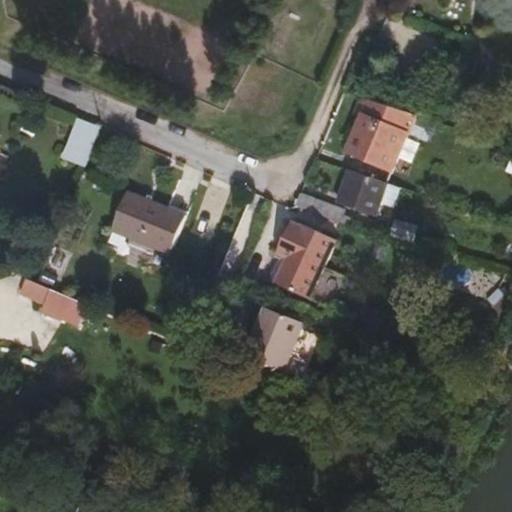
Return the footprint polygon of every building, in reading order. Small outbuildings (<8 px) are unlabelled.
[(393,170),(414,112),(359,94),(353,110),(360,112),(345,151),(393,170)] [(92,146),(100,125),(76,116),(68,136),(92,146)] [(85,162),(92,146),(68,136),(61,152),(85,162)] [(380,210),(390,181),(352,168),(344,193),(362,199),(361,204),(380,210)] [(169,249),(185,211),(127,187),(112,226),(169,249)] [(340,208),(297,192),(292,204),(315,213),(348,224),(350,217),(338,213),(340,208)] [(336,237),(301,221),(300,223),(289,218),(276,244),(280,246),(284,236),(319,251),(311,270),(282,258),(273,279),(309,295),(322,266),(336,237)] [(311,270),(319,251),(284,236),(280,246),(287,249),(285,253),(282,258),(311,270)] [(285,253),(277,250),(275,255),(282,258),(285,253)] [(273,279),(282,258),(275,255),(266,276),(273,279)] [(336,309),(350,278),(322,266),(309,295),(336,309)] [(45,299),(49,290),(27,281),(23,290),(45,299)] [(282,371),(302,321),(262,305),(243,355),(282,371)]
